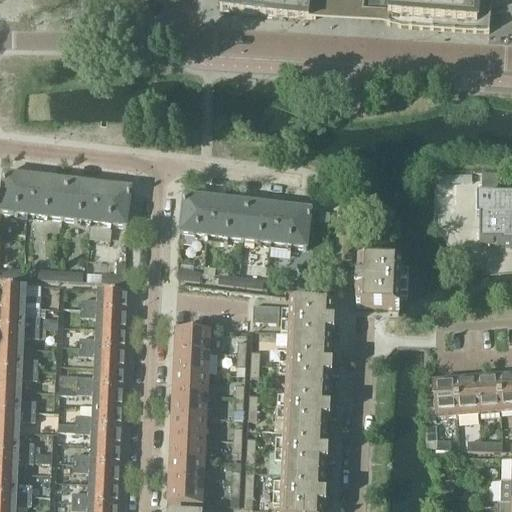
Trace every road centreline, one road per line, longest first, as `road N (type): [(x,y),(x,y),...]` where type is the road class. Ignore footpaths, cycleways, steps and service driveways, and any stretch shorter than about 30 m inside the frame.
road 1 (residential): [(141,511),(160,169)]
road 2 (residential): [(511,57),(184,39)]
road 3 (residential): [(184,39),(0,37)]
road 4 (residential): [(352,511),(361,331)]
road 5 (residential): [(160,169),(0,148)]
road 6 (residential): [(511,357),(461,358),(440,336),(361,331)]
road 7 (residential): [(310,184),(160,169)]
